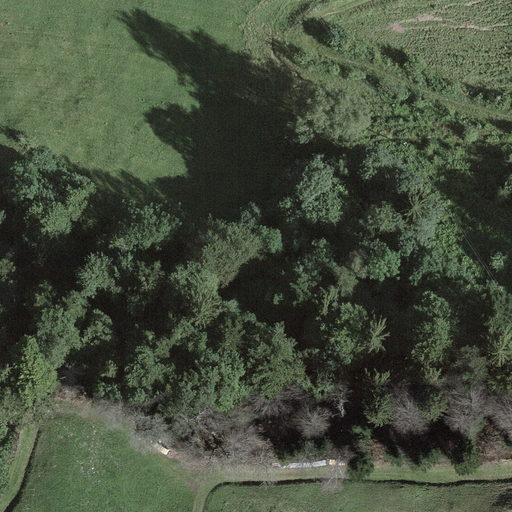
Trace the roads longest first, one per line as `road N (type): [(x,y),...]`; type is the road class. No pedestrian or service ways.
road 1 (track): [(511,471),(426,478),(225,474),(201,487),(195,511)]
road 2 (track): [(363,0),(306,24),(304,53),(511,123)]
